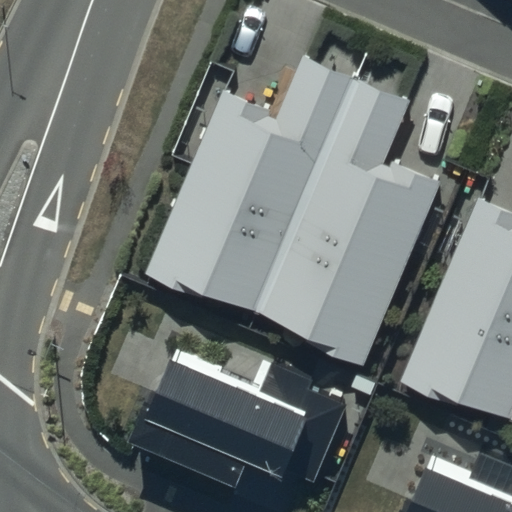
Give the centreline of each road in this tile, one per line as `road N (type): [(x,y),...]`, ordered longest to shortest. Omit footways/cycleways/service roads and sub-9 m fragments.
road 1 (residential): [(75,53),(69,154),(0,385)]
road 2 (residential): [(352,0),(511,67)]
